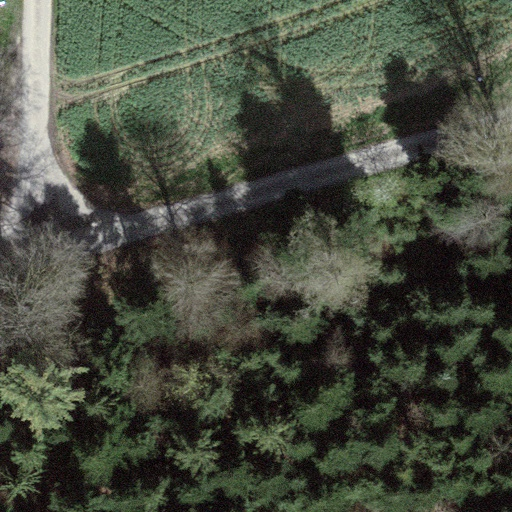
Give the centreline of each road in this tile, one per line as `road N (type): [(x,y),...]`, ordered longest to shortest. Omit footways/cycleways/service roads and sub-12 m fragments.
road 1 (track): [(511,131),(35,249)]
road 2 (track): [(35,249),(34,0)]
